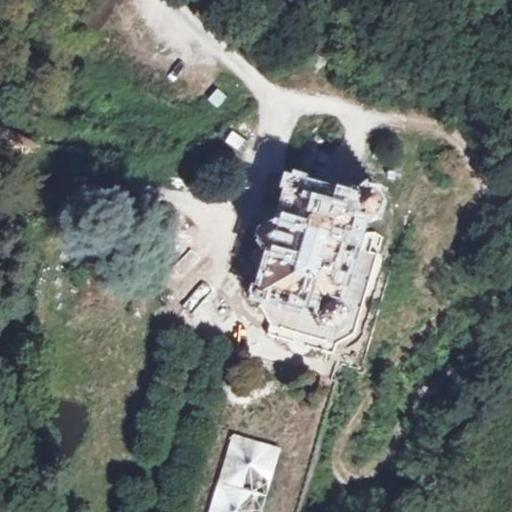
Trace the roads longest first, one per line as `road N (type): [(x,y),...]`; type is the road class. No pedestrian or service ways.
road 1 (track): [(286,93),(213,309)]
road 2 (track): [(173,0),(232,58),(286,93)]
